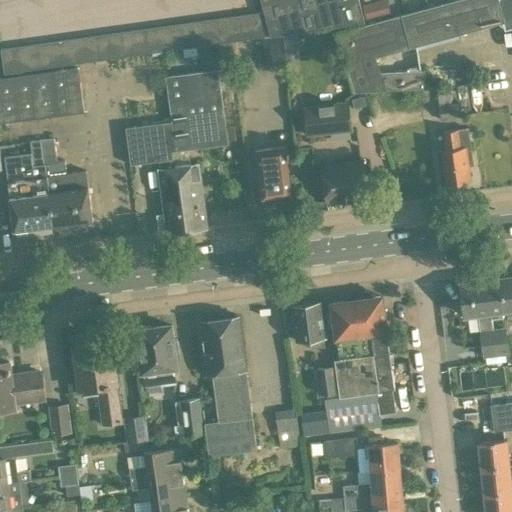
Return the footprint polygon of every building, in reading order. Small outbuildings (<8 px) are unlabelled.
[(260,0),(264,11),(251,13),(254,38),(270,36),(364,23),(358,0),(260,0)] [(419,65),(402,68),(402,71),(379,72),(373,56),(502,21),(501,15),(511,12),(511,0),(453,0),(335,32),(355,92),(423,87),(421,70),(419,70),(419,65)] [(389,12),(385,0),(382,0),(363,5),(366,18),(389,12)] [(254,38),(251,13),(239,15),(243,40),(254,38)] [(243,40),(239,15),(227,16),(231,42),(243,40)] [(231,42),(227,16),(215,18),(219,43),(231,42)] [(219,43),(215,18),(203,20),(207,45),(219,43)] [(207,45),(203,20),(191,21),(195,47),(207,45)] [(195,47),(191,21),(179,23),(183,48),(195,47)] [(183,48),(179,23),(168,25),(171,50),(183,48)] [(171,50),(168,25),(156,26),(159,52),(171,50)] [(159,52),(156,26),(144,28),(147,53),(159,52)] [(147,53),(144,28),(132,30),(135,55),(147,53)] [(135,55),(132,30),(120,31),(124,57),(135,55)] [(124,57),(120,31),(108,33),(112,58),(124,57)] [(112,58),(108,33),(96,35),(100,60),(112,58)] [(100,60),(96,35),(84,36),(88,62),(100,60)] [(88,62),(84,36),(72,38),(76,64),(88,62)] [(283,36),(263,39),(266,67),(287,64),(283,36)] [(61,40),(64,65),(76,64),(72,38),(61,40)] [(49,42),(52,67),(64,65),(61,40),(49,42)] [(37,43),(40,69),(52,67),(49,42),(37,43)] [(25,45),(28,70),(40,69),(37,43),(25,45)] [(13,47),(17,72),(28,70),(25,45),(13,47)] [(4,74),(17,72),(13,47),(0,48),(4,74)] [(0,121),(82,111),(77,67),(0,76),(0,121)] [(172,121),(176,148),(226,142),(217,69),(167,75),(172,121)] [(351,99),(354,107),(365,104),(363,96),(351,99)] [(303,106),(307,136),(351,131),(347,101),(303,106)] [(462,108),(442,113),(445,121),(464,116),(462,108)] [(132,162),(158,158),(160,169),(158,169),(166,232),(206,227),(198,163),(174,167),(171,149),(176,148),(172,121),(127,126),(132,162)] [(439,170),(443,169),(446,183),(471,180),(469,172),(469,165),(473,164),(467,128),(442,132),(445,149),(436,150),(439,170)] [(33,165),(43,164),(45,176),(51,226),(76,222),(76,224),(88,223),(88,221),(91,220),(84,171),(66,173),(64,160),(57,161),(54,139),(30,142),(31,152),(33,165)] [(5,154),(30,149),(29,141),(4,146),(5,154)] [(282,197),(282,195),(290,193),(285,147),(257,150),(262,197),(271,196),(272,198),(282,197)] [(33,165),(31,152),(6,155),(9,180),(7,181),(9,197),(8,197),(13,224),(13,230),(51,226),(45,176),(43,164),(33,165)] [(327,201),(367,196),(362,160),(322,166),(327,201)] [(511,278),(511,277),(484,280),(490,319),(491,318),(502,317),(503,311),(511,309),(511,278)] [(483,357),(494,356),(484,280),(460,283),(465,316),(478,314),(483,357)] [(339,359),(333,360),(333,366),(334,372),(390,364),(381,296),(332,303),(339,359)] [(326,349),(324,337),(320,302),(292,306),(297,343),(311,341),(312,351),(326,349)] [(204,375),(212,374),(213,378),(247,374),(239,315),(201,320),(203,335),(199,335),(204,375)] [(136,329),(142,371),(158,369),(160,384),(176,382),(174,367),(177,367),(171,324),(136,329)] [(506,327),(493,329),(491,329),(494,356),(509,354),(506,327)] [(103,392),(100,392),(104,424),(123,422),(118,382),(119,382),(117,364),(114,365),(110,341),(91,343),(90,338),(85,334),(79,335),(76,340),(77,346),(74,346),(77,368),(74,369),(76,384),(80,383),(80,387),(102,384),(103,392)] [(9,361),(0,362),(0,410),(15,409),(14,403),(44,399),(41,372),(11,376),(9,361)] [(334,372),(337,391),(338,391),(343,431),(368,427),(366,411),(361,412),(358,394),(376,391),(379,415),(396,412),(392,389),(394,389),(390,364),(334,372)] [(337,391),(334,372),(333,366),(315,368),(318,393),(337,391)] [(213,378),(219,422),(205,424),(209,454),(256,447),(252,417),(247,374),(213,378)] [(200,431),(196,398),(179,400),(183,428),(172,429),(173,435),(200,431)] [(49,405),(53,432),(71,430),(67,402),(49,405)] [(511,402),(490,405),(493,431),(511,428),(511,402)] [(295,408),(274,411),(280,448),(301,445),(295,408)] [(355,437),(322,440),(324,458),(357,455),(357,448),(355,437)] [(478,442),(481,467),(509,464),(507,439),(478,442)] [(140,440),(123,442),(124,451),(141,448),(140,440)] [(36,442),(14,445),(16,455),(16,458),(38,454),(36,442)] [(371,470),(399,468),(400,468),(398,449),(398,443),(398,442),(394,442),(369,445),(371,470)] [(129,468),(130,479),(183,471),(179,447),(144,452),(146,466),(129,468)] [(15,456),(0,457),(0,484),(19,482),(15,456)] [(57,466),(59,477),(79,474),(77,463),(57,466)] [(511,488),(509,464),(481,467),(483,493),(511,489),(511,488)] [(399,468),(371,470),(369,471),(370,484),(359,485),(343,486),(344,498),(361,497),(373,496),(401,493),(399,468)] [(150,500),(186,495),(183,471),(130,479),(132,490),(149,487),(150,500)] [(80,495),(79,474),(59,477),(60,486),(66,486),(67,496),(80,495)] [(19,482),(0,484),(0,509),(22,506),(19,482)] [(485,511),(511,511),(511,489),(483,493),(485,511)] [(361,497),(344,498),(345,509),(361,508),(374,507),(374,511),(402,511),(401,493),(373,496),(361,497)] [(188,511),(186,495),(150,500),(152,511),(188,511)] [(331,499),(320,500),(320,507),(331,507),(331,499)]
